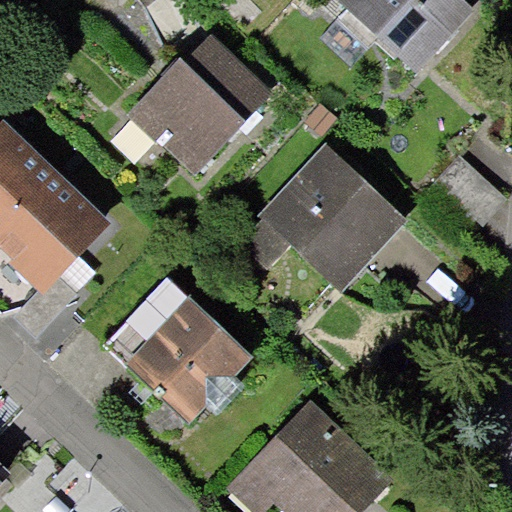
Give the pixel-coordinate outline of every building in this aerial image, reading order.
[(16,0),(0,0),(0,13),(3,16),(16,0)] [(467,13),(452,0),(334,0),(330,4),(411,76),(467,13)] [(267,102),(199,39),(124,120),(192,183),(267,102)] [(103,223),(0,129),(0,263),(36,297),(103,223)] [(396,223),(313,147),(228,239),(262,271),(283,248),(332,293),(396,223)] [(507,200),(455,156),(417,200),(469,244),(507,200)] [(243,361),(156,283),(97,348),(184,426),(243,361)] [(367,511),(390,487),(301,408),(233,484),(264,511),(367,511)] [(0,499),(18,481),(0,464),(0,499)]
